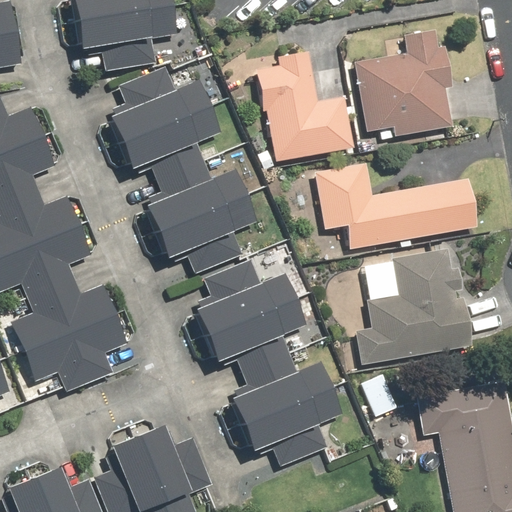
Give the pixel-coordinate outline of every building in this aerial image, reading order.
[(0,0),(0,29),(18,26),(13,0),(0,0)] [(54,0),(58,28),(162,17),(160,0),(54,0)] [(163,34),(162,17),(58,28),(62,55),(86,53),(89,77),(144,70),(140,36),(163,34)] [(0,61),(23,57),(18,26),(0,29),(0,61)] [(398,54),(345,63),(357,135),(382,131),(384,142),(441,133),(435,94),(443,92),(436,50),(430,51),(427,31),(395,37),(398,54)] [(306,105),(299,55),(273,58),(274,69),(247,73),(253,114),(257,113),(264,165),(343,154),(336,101),(306,105)] [(107,149),(205,110),(194,83),(166,94),(157,72),(111,90),(120,111),(96,121),(107,149)] [(8,115),(1,98),(0,98),(0,150),(47,131),(35,103),(8,115)] [(213,132),(205,110),(107,149),(117,173),(139,164),(148,182),(195,162),(188,142),(213,132)] [(0,200),(38,184),(31,169),(59,158),(47,131),(0,150),(0,200)] [(143,241),(240,201),(228,171),(203,181),(195,162),(148,182),(153,194),(127,204),(143,241)] [(363,169),(308,176),(315,232),(337,230),(340,252),(470,236),(464,187),(366,199),(363,169)] [(47,206),(38,184),(0,200),(0,259),(86,224),(74,195),(47,206)] [(245,217),(240,201),(143,241),(154,266),(177,256),(186,279),(237,258),(224,226),(245,217)] [(28,298),(77,277),(70,261),(97,249),(86,224),(0,259),(0,278),(6,292),(22,285),(28,298)] [(348,334),(353,366),(458,350),(449,290),(443,291),(437,254),(382,263),(388,298),(361,303),(365,331),(348,334)] [(190,344),(287,304),(276,277),(249,288),(239,266),(193,284),(202,306),(178,315),(190,344)] [(83,291),(77,277),(28,298),(34,313),(18,320),(30,347),(122,306),(110,279),(83,291)] [(296,326),(287,304),(190,344),(199,367),(222,358),(230,376),(278,356),(270,337),(296,326)] [(70,392),(119,370),(109,347),(135,335),(122,306),(30,347),(43,377),(60,370),(70,392)] [(0,389),(14,384),(1,355),(0,355),(0,389)] [(224,433),(322,393),(310,365),(286,375),(278,356),(230,376),(235,388),(210,398),(224,433)] [(355,384),(345,388),(360,424),(397,409),(383,376),(356,387),(355,384)] [(417,439),(431,436),(446,511),(511,511),(511,420),(488,426),(481,387),(409,402),(417,439)] [(327,411),(322,393),(224,433),(237,460),(259,450),(269,473),(319,452),(306,420),(327,411)] [(134,437),(165,511),(195,511),(187,491),(209,482),(190,435),(169,444),(161,426),(134,437)] [(165,511),(134,437),(108,448),(116,465),(101,471),(117,511),(165,511)] [(34,479),(47,511),(103,511),(89,477),(68,486),(60,468),(34,479)] [(47,511),(34,479),(8,490),(15,507),(3,511),(47,511)]
